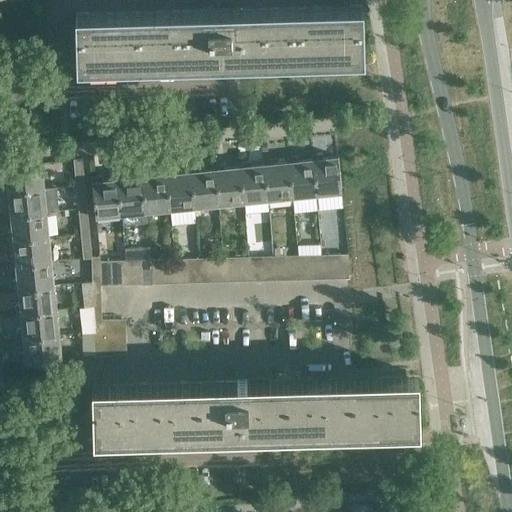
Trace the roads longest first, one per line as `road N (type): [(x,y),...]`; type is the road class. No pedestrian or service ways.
road 1 (secondary): [(423,0),(509,511)]
road 2 (residential): [(0,461),(241,451)]
road 3 (secondary): [(511,200),(484,0)]
road 4 (residential): [(227,77),(60,87)]
